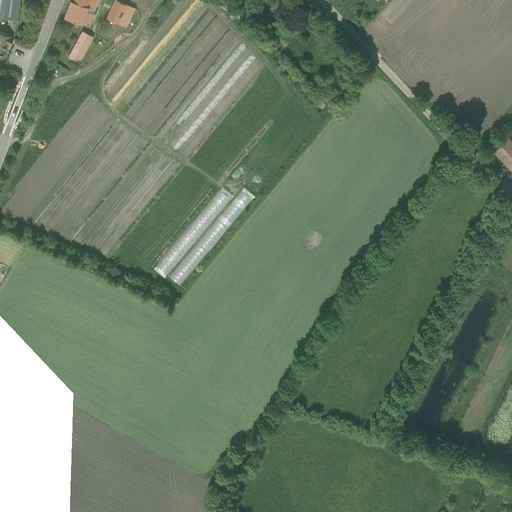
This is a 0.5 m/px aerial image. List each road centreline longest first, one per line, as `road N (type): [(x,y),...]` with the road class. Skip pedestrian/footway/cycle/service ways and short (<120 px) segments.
road 1 (unclassified): [(507,188),(318,0)]
road 2 (tertiary): [(0,148),(58,0)]
